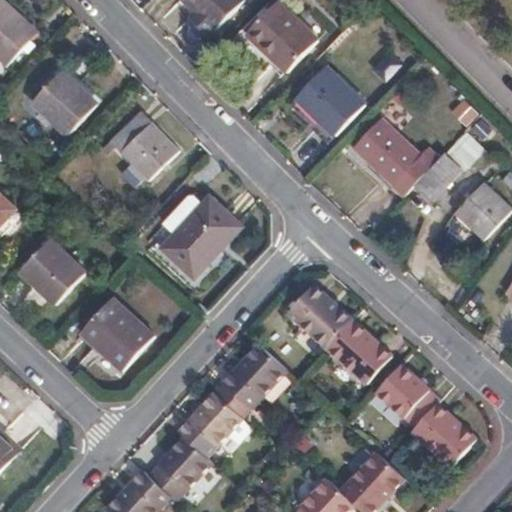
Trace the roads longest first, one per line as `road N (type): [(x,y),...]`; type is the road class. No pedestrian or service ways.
road 1 (residential): [(97,0),(321,225)]
road 2 (residential): [(321,225),(116,436)]
road 3 (residential): [(321,225),(511,404)]
road 4 (residential): [(116,436),(0,327)]
road 5 (residential): [(511,94),(418,0)]
